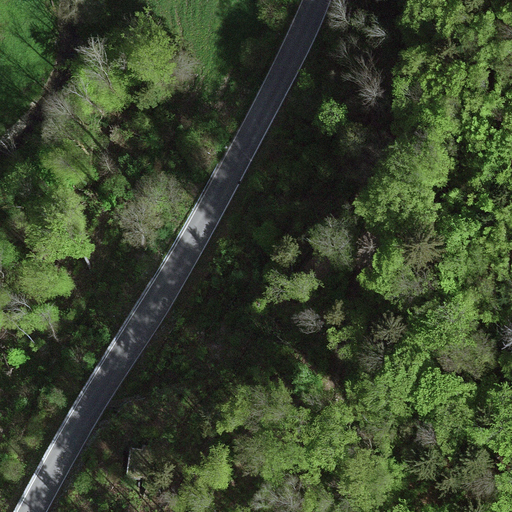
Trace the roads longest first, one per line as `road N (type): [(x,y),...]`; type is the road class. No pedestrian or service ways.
road 1 (tertiary): [(35,511),(209,215),(315,0)]
road 2 (track): [(340,511),(338,360),(350,214),(370,71),(392,0)]
